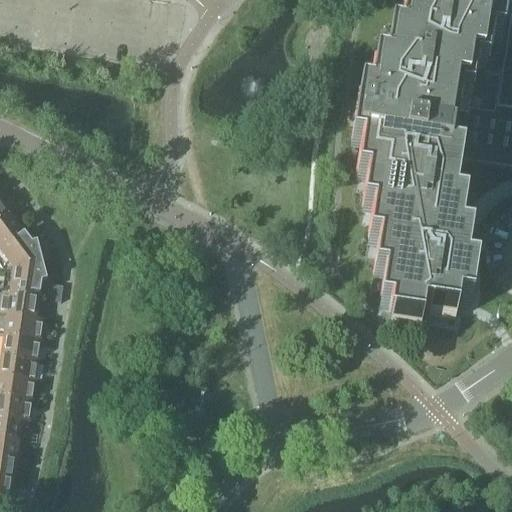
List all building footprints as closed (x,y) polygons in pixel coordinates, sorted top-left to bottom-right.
[(361,99),(353,148),(363,150),(359,181),(369,183),(364,214),(375,215),(370,246),(380,248),(376,279),(387,280),(382,311),(393,313),(390,328),(420,332),(427,333),(428,328),(429,318),(455,322),(458,306),(468,308),(473,275),(463,273),(465,261),(467,244),(468,243),(457,241),(462,210),(451,209),(458,163),(448,161),(449,153),(458,154),(466,150),(474,156),(482,153),(489,159),(498,155),(505,161),(511,158),(511,27),(499,26),(502,0),(418,0),(417,13),(406,12),(402,42),(391,41),(386,72),(376,70),(371,101),(361,99)] [(0,205),(0,223),(8,217),(0,205)] [(8,217),(0,223),(0,248),(21,233),(8,217)] [(48,233),(38,220),(30,226),(39,239),(48,233)] [(28,243),(21,233),(0,248),(0,267),(5,274),(41,265),(35,241),(28,243)] [(41,265),(5,274),(2,297),(39,302),(40,291),(47,289),(41,265)] [(60,305),(62,289),(52,288),(50,304),(60,305)] [(39,302),(2,297),(0,296),(0,318),(36,321),(39,302)] [(36,321),(0,318),(0,337),(4,338),(40,344),(43,322),(36,321)] [(40,344),(4,338),(1,359),(37,364),(40,344)] [(37,364),(1,359),(0,366),(0,379),(34,384),(37,364)] [(0,379),(0,399),(32,404),(34,384),(0,379)] [(0,399),(0,419),(21,425),(29,426),(32,404),(0,399)] [(0,441),(19,444),(21,425),(0,419),(0,441)] [(0,441),(0,461),(16,464),(19,444),(0,441)] [(0,482),(13,484),(16,464),(0,461),(0,482)] [(13,484),(0,482),(0,503),(10,505),(13,484)]
